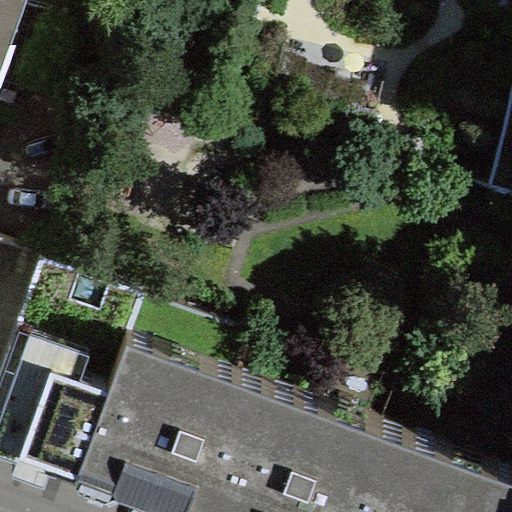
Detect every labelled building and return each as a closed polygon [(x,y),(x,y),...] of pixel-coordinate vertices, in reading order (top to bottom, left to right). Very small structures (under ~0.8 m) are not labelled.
[(0,0),(0,43),(15,0),(0,0)] [(511,78),(488,176),(487,177),(511,186),(511,78)] [(140,283),(42,247),(0,362),(0,431),(74,458),(140,283)] [(74,458),(217,511),(268,369),(237,358),(250,322),(140,282),(140,283),(74,458)] [(375,511),(409,421),(268,369),(217,511),(220,511),(375,511)] [(511,511),(511,458),(409,421),(375,511),(511,511)]
